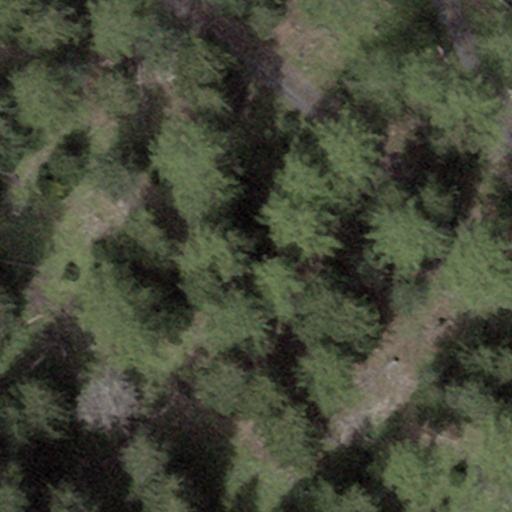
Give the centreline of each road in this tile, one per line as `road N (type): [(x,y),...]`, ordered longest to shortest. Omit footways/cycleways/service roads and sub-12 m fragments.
road 1 (track): [(196,0),(280,42),(511,273)]
road 2 (track): [(511,131),(443,0)]
